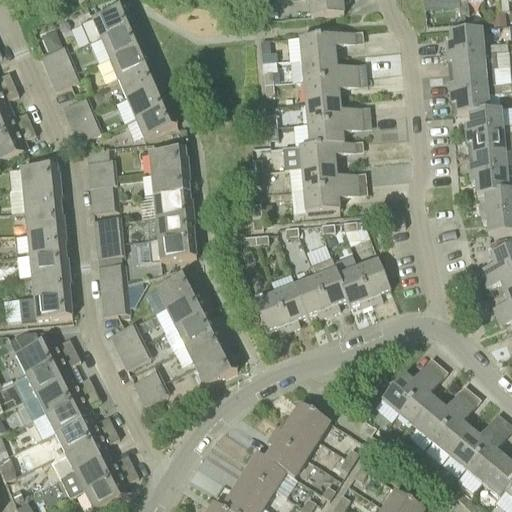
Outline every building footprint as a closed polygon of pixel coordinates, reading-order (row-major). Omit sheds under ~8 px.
[(349,0),(309,0),(311,21),(344,18),(343,7),(350,6),(349,0)] [(510,16),(509,3),(500,4),(501,16),(510,16)] [(469,19),(468,7),(459,8),(461,20),(469,19)] [(126,9),(82,28),(91,49),(102,44),(135,30),(126,9)] [(263,25),(271,24),(270,12),(262,13),(263,25)] [(493,21),(494,31),(507,29),(506,20),(493,21)] [(135,30),(102,44),(110,64),(143,49),(135,30)] [(496,57),(496,48),(483,49),(482,32),(450,35),(451,47),(446,48),(447,57),(484,54),(484,58),(496,57)] [(300,42),(302,64),(336,61),(335,51),(344,50),(343,38),(300,42)] [(270,45),(261,46),(263,68),(276,67),(275,57),(271,57),(270,45)] [(508,47),(496,48),(496,57),(509,56),(508,47)] [(152,65),(150,65),(143,49),(110,64),(119,84),(153,69),(152,65)] [(47,74),(70,64),(65,52),(42,62),(47,74)] [(498,73),(496,57),(484,58),(484,54),(447,57),(448,67),(453,66),(454,77),(494,73),(498,73)] [(337,72),(336,61),(302,64),(304,86),(347,82),(346,71),(337,72)] [(75,75),(70,64),(47,74),(51,85),(75,75)] [(155,73),(153,69),(119,84),(127,104),(160,90),(154,74),(155,73)] [(500,98),(499,89),(496,89),(494,73),(454,77),(455,88),(450,88),(451,98),(453,98),(487,94),(488,99),(500,98)] [(75,75),(51,85),(56,96),(80,86),(75,75)] [(265,89),(274,88),(273,76),(264,77),(265,89)] [(0,95),(14,89),(10,78),(0,82),(0,95)] [(347,82),(304,86),(306,107),(340,104),(339,94),(348,93),(347,82)] [(274,88),(265,89),(266,102),(276,101),(274,88)] [(511,90),(511,88),(499,89),(500,98),(511,96),(511,90)] [(0,118),(10,115),(6,106),(19,100),(14,89),(0,95),(0,118)] [(136,123),(169,109),(160,90),(127,104),(136,123)] [(487,94),(453,98),(451,98),(452,107),(457,107),(458,119),(470,117),(489,114),(488,99),(487,94)] [(69,125),(92,115),(87,104),(64,114),(69,125)] [(340,104),(306,107),(308,129),(351,125),(350,114),(341,115),(340,104)] [(144,144),(178,130),(169,109),(136,123),(144,144)] [(470,117),(471,128),(465,128),(466,138),(503,134),(503,139),(511,137),(511,129),(503,130),(501,113),(489,114),(470,117)] [(14,123),(10,115),(0,118),(0,142),(32,129),(27,118),(14,123)] [(69,125),(73,136),(97,126),(92,115),(69,125)] [(269,132),(278,132),(277,119),(268,120),(269,132)] [(351,125),(308,129),(310,150),(310,151),(343,147),(343,148),(344,148),(343,137),(352,136),(351,125)] [(97,126),(73,136),(78,148),(101,138),(97,126)] [(32,129),(0,142),(0,166),(28,155),(24,146),(36,140),(32,129)] [(278,132),(269,132),(270,145),(280,144),(278,132)] [(511,154),(511,137),(503,139),(503,134),(466,138),(467,147),(473,147),(474,158),(505,155),(511,154)] [(310,150),(300,151),(302,173),(336,170),(335,160),(344,159),(343,148),(343,147),(310,151),(310,150)] [(89,168),(113,166),(112,153),(88,156),(89,168)] [(150,156),(152,179),(188,175),(186,153),(150,156)] [(511,178),(511,170),(506,171),(505,155),(474,158),(474,168),(469,169),(470,178),(507,175),(507,179),(511,178)] [(262,167),(262,164),(253,165),(254,178),(263,177),(268,176),(267,167),(262,167)] [(90,181),(115,178),(113,166),(89,168),(90,181)] [(22,173),(24,195),(60,192),(57,169),(22,173)] [(337,180),(336,170),(302,173),(304,195),(347,191),(346,180),(337,180)] [(154,200),(190,197),(188,175),(152,179),(154,200)] [(508,195),(508,194),(507,179),(507,175),(470,178),(471,188),(476,187),(477,199),(485,199),(485,197),(508,195)] [(263,177),(254,178),(255,189),(264,188),(263,177)] [(91,193),(116,191),(115,178),(90,181),(91,193)] [(117,203),(116,191),(91,193),(93,206),(117,203)] [(339,202),(348,202),(347,191),(304,195),(306,217),(340,214),(339,202)] [(26,217),(62,213),(60,192),(24,195),(26,217)] [(511,193),(508,194),(508,195),(485,197),(485,199),(486,208),(481,209),(482,218),(511,215),(511,193)] [(156,222),(192,218),(190,197),(154,200),(156,222)] [(117,203),(93,206),(94,218),(118,215),(117,203)] [(271,208),(260,209),(262,221),(272,220),(271,208)] [(253,222),(262,221),(260,209),(252,209),(253,222)] [(65,230),(64,230),(62,213),(26,217),(28,238),(65,234),(65,230)] [(511,236),(511,215),(482,218),(483,228),(488,227),(489,239),(511,236)] [(159,244),(195,240),(192,218),(156,222),(159,244)] [(262,221),(253,222),(254,234),(263,233),(262,221)] [(389,225),(391,235),(406,232),(403,222),(389,225)] [(96,239),(121,237),(119,224),(95,226),(96,239)] [(356,226),(344,227),(345,235),(357,234),(356,226)] [(322,229),(322,231),(323,237),(335,236),(334,228),(322,229)] [(298,231),(286,232),(287,240),(299,239),(298,231)] [(64,239),(66,239),(65,234),(28,238),(30,260),(66,256),(64,239)] [(122,248),(121,237),(96,239),(97,251),(122,248)] [(255,241),(256,249),(268,248),(267,239),(255,241)] [(195,240),(159,244),(149,245),(152,267),(197,262),(195,240)] [(256,249),(255,241),(243,242),(244,250),(256,249)] [(483,283),(511,272),(511,249),(509,251),(506,242),(487,249),(490,258),(494,269),(480,274),(483,283)] [(122,248),(97,251),(98,263),(122,261),(123,261),(122,248)] [(32,281),(68,277),(66,256),(30,260),(32,281)] [(98,263),(99,271),(123,269),(122,261),(98,263)] [(339,280),(337,274),(332,262),(311,270),(315,282),(330,319),(341,315),(338,308),(347,305),(348,305),(338,280),(339,280)] [(379,264),(378,264),(358,272),(373,309),(383,305),(381,299),(391,295),(379,264)] [(101,284),(125,281),(124,269),(123,269),(99,271),(101,284)] [(348,305),(347,305),(349,311),(359,307),(362,313),(373,309),(358,272),(339,280),(338,280),(348,305)] [(505,297),(511,294),(511,272),(483,283),(486,292),(501,287),(505,297)] [(68,277),(32,281),(35,303),(70,299),(68,277)] [(166,313),(199,297),(189,277),(156,293),(166,313)] [(126,294),(125,281),(101,284),(102,296),(126,294)] [(315,282),(296,290),(308,321),(317,317),(319,323),(330,319),(315,282)] [(308,321),(296,290),(275,298),(290,335),(300,330),(298,324),(308,321)] [(126,294),(102,296),(103,309),(128,306),(126,294)] [(511,315),(511,294),(505,297),(508,307),(494,312),(497,321),(511,315)] [(199,297),(166,313),(176,333),(208,316),(199,297)] [(254,306),(267,337),(277,333),(279,339),(290,335),(275,298),(254,306)] [(35,303),(20,304),(22,326),(73,321),(70,299),(35,303)] [(128,306),(103,309),(104,321),(129,318),(128,306)] [(511,315),(497,321),(500,330),(511,325),(511,315)] [(186,352),(218,336),(208,316),(176,333),(186,352)] [(117,352),(139,341),(133,330),(111,341),(117,352)] [(196,371),(228,355),(218,336),(186,352),(196,371)] [(53,341),(17,359),(27,379),(76,355),(70,344),(58,350),(53,341)] [(144,352),(139,341),(117,352),(122,363),(144,352)] [(144,352),(122,363),(128,375),(150,363),(144,352)] [(81,366),(76,355),(27,379),(36,399),(73,381),(68,372),(81,366)] [(228,355),(196,371),(206,391),(238,375),(228,355)] [(140,399),(162,388),(157,377),(135,388),(140,399)] [(404,378),(382,404),(399,418),(427,385),(418,378),(413,385),(404,378)] [(73,381),(36,399),(46,418),(95,394),(89,383),(77,389),(73,381)] [(427,385),(399,418),(416,432),(438,406),(430,399),(435,393),(427,385)] [(162,388),(140,399),(146,410),(168,399),(162,388)] [(88,411),(100,405),(95,394),(46,418),(56,438),(92,419),(88,411)] [(452,406),(446,413),(438,406),(416,432),(433,446),(460,413),(452,406)] [(289,426),(318,446),(330,427),(301,408),(289,426)] [(463,427),(469,420),(460,413),(433,446),(449,460),(471,434),(463,427)] [(109,422),(96,428),(92,419),(56,438),(65,457),(114,433),(109,422)] [(365,425),(360,433),(371,439),(375,432),(365,425)] [(272,442),(307,464),(318,446),(289,426),(282,438),(277,435),(272,442)] [(107,450),(120,444),(114,433),(65,457),(75,476),(112,458),(107,450)] [(471,434),(449,460),(466,474),(494,441),(485,434),(479,441),(471,434)] [(494,441),(466,474),(483,488),(504,461),(496,455),(502,448),(494,441)] [(295,483),(307,464),(272,442),(268,449),(272,452),(266,462),(265,463),(287,477),(287,478),(295,483)] [(397,456),(401,449),(391,442),(386,449),(397,456)] [(401,449),(397,456),(407,463),(412,456),(401,449)] [(346,463),(353,467),(358,459),(351,454),(346,463)] [(275,495),(287,478),(287,477),(265,463),(266,462),(258,457),(245,476),(275,495)] [(128,460),(116,467),(112,458),(75,476),(61,484),(70,503),(85,496),(134,471),(128,460)] [(511,467),(504,461),(483,488),(500,502),(505,496),(504,496),(511,486),(511,467)] [(353,467),(346,463),(340,472),(347,477),(353,467)] [(431,481),(437,475),(427,466),(421,473),(431,481)] [(10,467),(0,471),(6,486),(16,482),(10,467)] [(139,482),(134,471),(85,496),(92,511),(102,511),(131,498),(127,489),(139,482)] [(361,486),(367,477),(360,472),(355,481),(361,486)] [(437,475),(431,481),(441,489),(446,483),(437,475)] [(234,494),(260,511),(264,511),(275,495),(245,476),(234,494)] [(328,491),(322,500),(329,505),(335,496),(328,491)] [(21,494),(12,497),(15,506),(24,504),(21,494)] [(260,511),(234,494),(222,511),(260,511)] [(384,511),(422,511),(396,494),(384,511)] [(464,510),(469,503),(460,495),(454,501),(464,510)] [(337,509),(340,511),(344,511),(349,505),(342,500),(337,509)] [(469,503),(464,510),(466,511),(478,511),(479,511),(469,503)]
